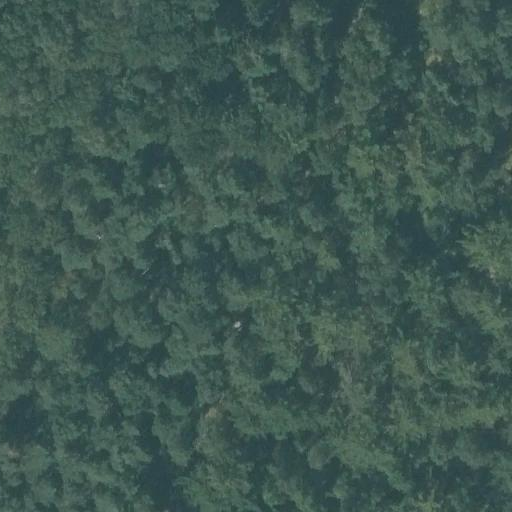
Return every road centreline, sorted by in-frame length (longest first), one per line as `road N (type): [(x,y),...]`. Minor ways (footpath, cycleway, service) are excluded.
road 1 (track): [(338,65),(164,511)]
road 2 (track): [(361,0),(338,65),(338,108),(363,172),(426,239),(461,265),(511,283)]
